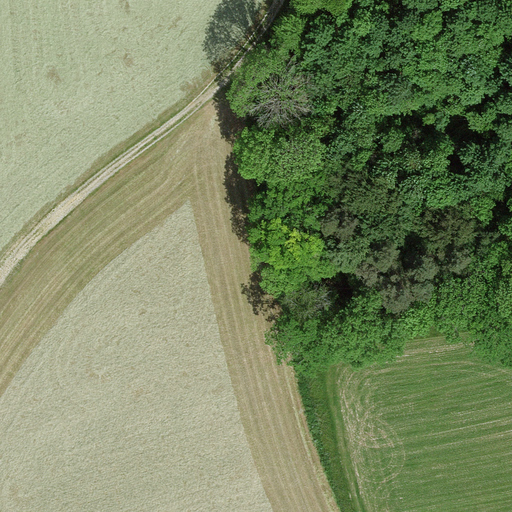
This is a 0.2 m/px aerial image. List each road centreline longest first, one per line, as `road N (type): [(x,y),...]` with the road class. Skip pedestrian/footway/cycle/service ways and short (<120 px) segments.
road 1 (track): [(269,21),(289,59),(323,272),(333,400),(360,511)]
road 2 (track): [(279,0),(229,73),(94,181),(0,274)]
